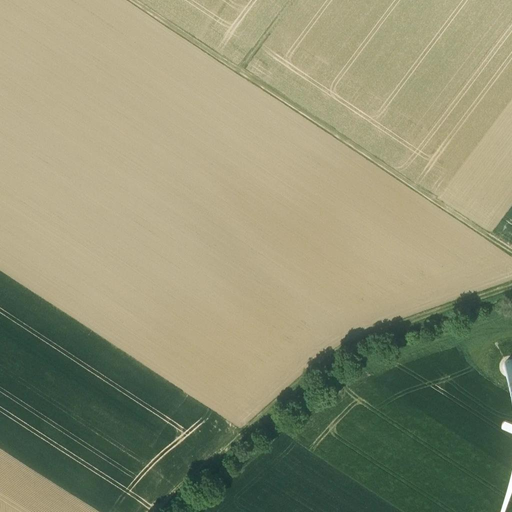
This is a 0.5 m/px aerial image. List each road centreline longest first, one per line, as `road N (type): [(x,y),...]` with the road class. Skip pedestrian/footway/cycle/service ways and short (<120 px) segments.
road 1 (track): [(511,249),(134,0)]
road 2 (track): [(158,511),(345,346),(511,286)]
